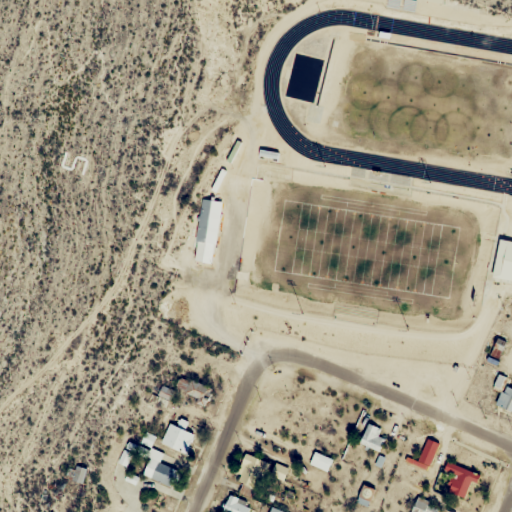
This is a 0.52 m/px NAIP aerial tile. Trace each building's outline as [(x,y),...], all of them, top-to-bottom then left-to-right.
[(222,200),(201,198),(193,262),(214,265),(222,200)] [(491,355),(499,358),(505,341),(497,338),(491,355)] [(498,405),(511,411),(511,388),(507,386),(498,405)] [(176,425),(170,422),(160,441),(187,455),(197,436),(184,429),(188,422),(179,418),(176,425)] [(377,435),(380,430),(369,424),(360,442),(379,453),(386,440),(377,435)] [(155,437),(145,433),(141,443),(151,447),(155,437)] [(418,460),(431,466),(441,444),(428,438),(418,460)] [(170,488),(179,472),(151,456),(142,473),(170,488)] [(238,483),(241,483),(240,495),(260,496),(263,459),(241,457),(238,483)] [(475,483),(479,475),(447,461),(443,470),(455,475),(448,491),(465,499),(472,482),(475,483)] [(82,484),(88,470),(77,464),(70,478),(82,484)] [(249,511),(252,504),(229,494),(221,511),(249,511)] [(411,511),(425,511),(426,511),(428,511),(433,511),(437,506),(418,498),(411,511)]
